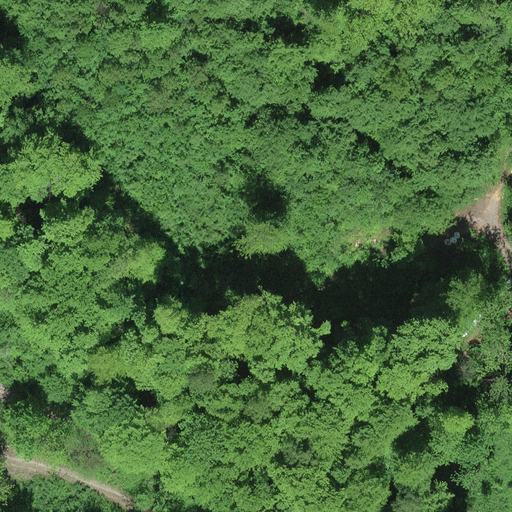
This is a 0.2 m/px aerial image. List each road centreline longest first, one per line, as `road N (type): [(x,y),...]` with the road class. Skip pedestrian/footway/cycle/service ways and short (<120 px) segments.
road 1 (track): [(487,214),(417,250),(368,302),(366,317),(401,393),(419,391),(485,338),(511,302)]
road 2 (track): [(511,250),(487,214),(511,127)]
